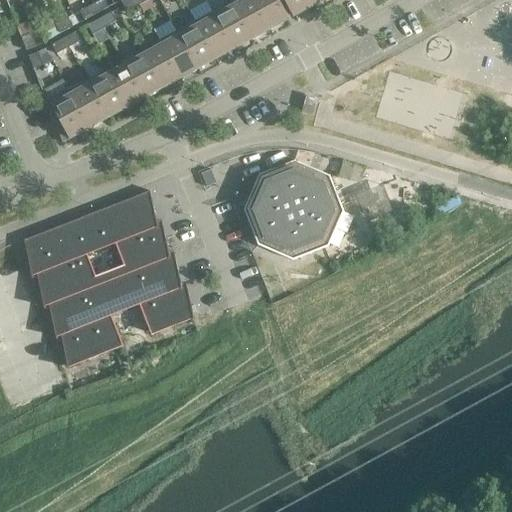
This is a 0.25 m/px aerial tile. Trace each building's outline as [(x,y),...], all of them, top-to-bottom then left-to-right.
[(104,0),(100,0),(92,5),(96,14),(108,7),(104,0)] [(139,5),(135,0),(128,0),(122,3),(127,12),(139,5)] [(268,29),(252,0),(234,0),(230,2),(250,39),(252,39),(250,36),(268,29)] [(288,20),(276,0),(252,0),(268,29),(269,29),(268,26),(285,20),(286,21),(288,20)] [(312,5),(309,0),(285,0),(294,17),(296,16),(294,12),(312,5)] [(250,39),(230,2),(212,12),(232,49),(234,48),(233,45),(250,39)] [(96,14),(92,5),(80,12),(84,20),(96,14)] [(55,25),(68,18),(65,12),(52,19),(55,25)] [(232,49),(212,12),(194,22),(215,59),(216,58),(215,55),(232,49)] [(116,22),(111,13),(99,19),(104,28),(116,22)] [(55,25),(60,34),(72,27),(68,18),(55,25)] [(104,28),(99,19),(88,26),(92,35),(104,28)] [(215,59),(194,22),(177,31),(197,68),(198,68),(197,65),(215,59)] [(21,38),(30,34),(26,23),(17,27),(21,38)] [(197,68),(177,31),(158,41),(178,78),(180,78),(179,75),(197,68)] [(80,41),(75,32),(64,39),(68,48),(80,41)] [(30,34),(21,38),(26,51),(35,47),(30,34)] [(68,48),(64,39),(52,45),(57,54),(68,48)] [(178,78),(158,41),(140,51),(160,88),(162,88),(160,85),(178,78)] [(160,88),(140,51),(122,61),(125,65),(142,98),(144,98),(143,95),(160,88)] [(43,66),(38,53),(28,57),(33,69),(43,66)] [(142,98),(125,65),(108,75),(105,70),(104,71),(125,108),(126,107),(125,104),(142,98)] [(125,108),(104,71),(86,81),(107,118),(108,117),(107,114),(125,108)] [(107,118),(86,81),(69,90),(89,127),(90,127),(89,124),(107,118)] [(89,127),(69,90),(50,101),(71,139),(72,138),(70,134),(89,127)] [(307,97),(302,115),(315,119),(320,101),(307,97)] [(259,174),(248,200),(244,210),(258,246),(293,261),(330,247),(345,212),(331,176),(295,160),(259,174)] [(216,183),(211,170),(201,174),(206,187),(216,183)] [(155,215),(150,191),(149,191),(149,192),(26,240),(24,240),(32,275),(33,275),(37,273),(38,277),(42,298),(96,277),(88,257),(87,254),(115,242),(116,246),(124,266),(168,249),(167,245),(162,221),(161,222),(157,223),(155,215)] [(88,257),(96,277),(124,266),(116,246),(115,242),(87,254),(88,257)] [(169,253),(168,249),(124,266),(96,277),(42,298),(44,306),(45,306),(45,305),(49,304),(50,307),(56,336),(57,336),(61,334),(62,338),(68,367),(69,367),(69,366),(123,345),(112,318),(111,315),(139,304),(140,307),(151,334),(192,318),(193,318),(186,282),(185,283),(181,284),(179,274),(174,252),(173,252),(173,253),(169,253)]
